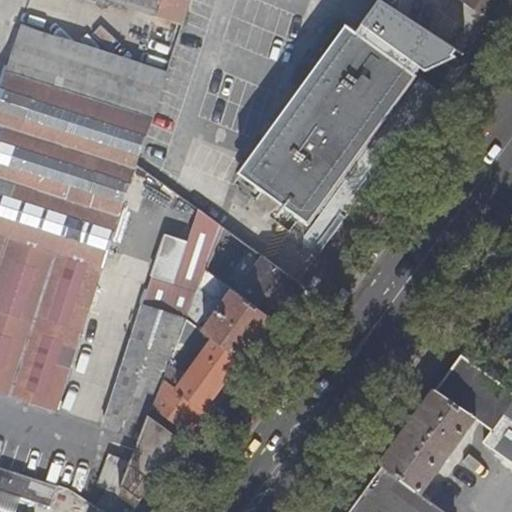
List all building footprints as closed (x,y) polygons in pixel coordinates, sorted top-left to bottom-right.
[(105,0),(180,24),(187,0),(105,0)] [(387,0),(375,0),(355,27),(346,20),(240,171),(309,221),(414,71),(412,70),(418,63),(422,66),(458,54),(456,52),(458,48),(387,0)] [(459,0),(487,20),(501,0),(459,0)] [(511,0),(501,0),(487,20),(501,30),(511,14),(511,0)] [(0,389),(55,408),(163,74),(23,29),(0,99),(0,389)] [(141,436),(149,414),(154,403),(163,378),(180,336),(186,320),(187,318),(193,303),(200,285),(206,271),(223,225),(197,206),(186,241),(165,234),(143,305),(104,423),(141,436)] [(239,246),(243,240),(237,236),(223,225),(206,271),(231,289),(237,294),(262,263),(239,246)] [(272,318),(299,282),(243,240),(239,246),(262,263),(237,294),(271,319),(272,318)] [(231,289),(206,271),(200,285),(193,303),(187,318),(198,325),(205,330),(215,338),(243,358),(247,352),(271,319),(237,294),(231,289)] [(198,325),(187,318),(186,320),(180,336),(163,378),(206,409),(234,370),(243,358),(215,338),(205,330),(198,325)] [(285,327),(272,318),(271,319),(247,352),(261,361),(285,327)] [(446,511),(425,497),(430,490),(426,487),(475,421),(491,432),(484,443),(511,463),(511,393),(460,357),(381,465),(381,466),(347,511),(446,511)] [(205,410),(218,418),(247,379),(234,370),(206,409),(205,410)] [(154,403),(190,431),(205,410),(206,409),(163,378),(154,403)] [(205,410),(190,431),(202,439),(218,418),(205,410)] [(119,490),(138,504),(184,440),(149,414),(141,436),(131,461),(119,490)] [(100,483),(119,490),(131,461),(110,454),(100,483)] [(0,494),(50,511),(57,491),(0,472),(0,494)]
